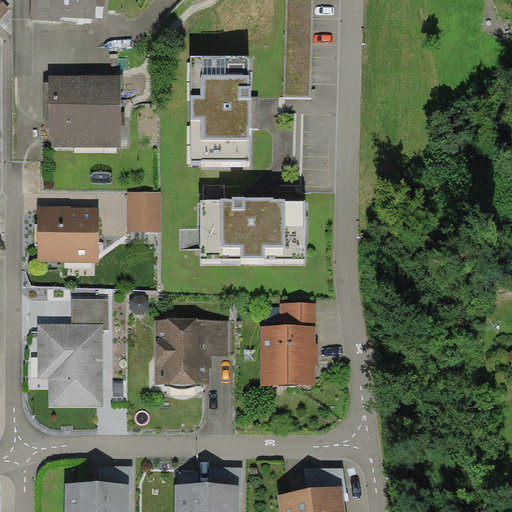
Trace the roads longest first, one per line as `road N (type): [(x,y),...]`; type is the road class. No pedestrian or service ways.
road 1 (residential): [(367,443),(338,181),(351,0)]
road 2 (residential): [(367,443),(55,446),(16,459)]
road 3 (residential): [(21,161),(11,174),(16,459)]
